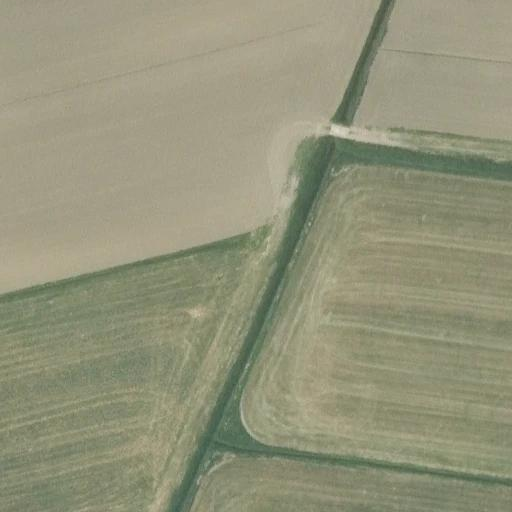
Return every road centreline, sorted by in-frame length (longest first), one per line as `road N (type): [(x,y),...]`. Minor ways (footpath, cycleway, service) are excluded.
road 1 (track): [(282,233),(158,511)]
road 2 (track): [(282,233),(308,131),(361,0)]
